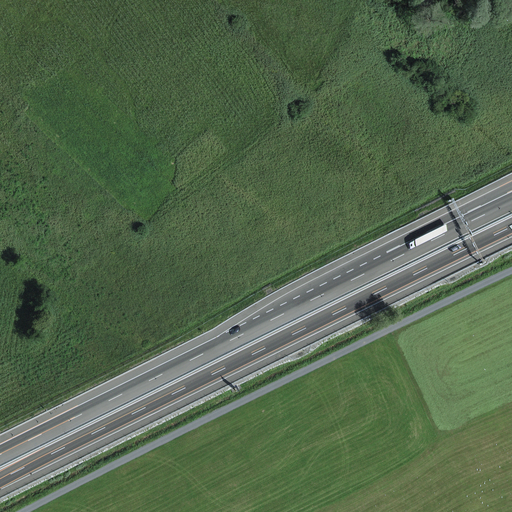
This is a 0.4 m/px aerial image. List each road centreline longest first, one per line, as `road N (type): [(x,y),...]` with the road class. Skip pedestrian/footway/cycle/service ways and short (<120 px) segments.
road 1 (motorway): [(0,481),(511,226)]
road 2 (track): [(21,511),(511,270)]
road 3 (motorway): [(437,237),(0,455)]
